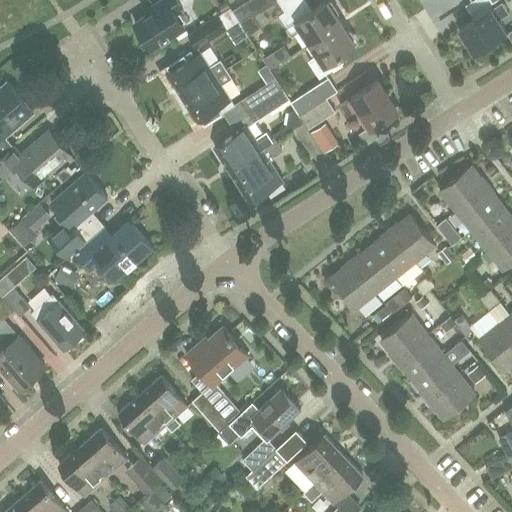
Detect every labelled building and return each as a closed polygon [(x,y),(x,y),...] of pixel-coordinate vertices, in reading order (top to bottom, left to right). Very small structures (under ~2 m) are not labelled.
[(151,46),(184,25),(175,9),(182,5),(178,0),(158,0),(154,3),(156,7),(135,21),(151,46)] [(245,0),(232,9),(239,19),(269,0),(245,0)] [(279,0),(269,0),(239,19),(243,26),(249,33),(262,24),(279,13),(285,9),(279,0)] [(311,40),(341,21),(327,0),(326,0),(312,10),(307,3),(283,19),(292,33),(302,27),(311,40)] [(507,29),(500,20),(511,13),(504,1),(461,29),(475,50),(507,29)] [(230,5),(216,14),(225,29),(229,35),(234,43),(249,33),(243,26),(239,19),(232,9),(230,5)] [(197,47),(225,29),(216,14),(187,33),(197,47)] [(338,54),(355,43),(341,21),(311,40),(319,53),(310,58),(321,75),(343,60),(338,54)] [(274,67),(296,55),(290,44),(267,55),(274,67)] [(171,89),(176,86),(182,95),(226,67),(221,59),(211,65),(201,50),(194,54),(191,49),(159,70),(171,89)] [(226,67),(182,95),(189,105),(184,108),(196,127),(228,106),(225,101),(231,97),(223,83),(232,77),(226,67)] [(313,105),(327,97),(337,90),(329,76),(292,100),(300,114),(313,105)] [(247,110),(283,87),(276,77),(241,100),(247,110)] [(371,125),(398,108),(379,77),(340,102),(347,113),(359,105),(371,125)] [(0,85),(0,139),(6,134),(17,124),(15,122),(32,107),(7,79),(0,85)] [(290,98),(283,87),(247,110),(253,120),(254,121),(290,98)] [(327,97),(313,105),(300,114),(304,120),(309,127),(335,110),(327,97)] [(323,149),(309,127),(304,120),(292,128),(311,157),(323,149)] [(215,144),(230,168),(263,146),(274,140),(267,129),(257,136),(248,123),(215,144)] [(0,154),(0,178),(4,175),(17,164),(34,183),(70,152),(49,128),(21,152),(13,143),(0,154)] [(274,140),(263,146),(230,168),(251,201),(285,180),(270,156),(282,148),(276,138),(274,140)] [(440,188),(456,208),(487,183),(472,163),(440,188)] [(67,256),(74,250),(86,239),(74,225),(108,195),(86,170),(51,201),(67,219),(48,235),(67,256)] [(472,228),(503,203),(487,183),(456,208),(472,228)] [(472,228),(488,247),(511,228),(511,213),(503,203),(472,228)] [(392,228),(416,259),(436,243),(411,212),(392,228)] [(22,218),(10,229),(21,242),(34,231),(22,218)] [(117,276),(152,246),(129,220),(113,233),(104,223),(86,239),(74,250),(89,267),(101,257),(117,276)] [(372,244),(397,275),(416,259),(392,228),(372,244)] [(511,260),(511,228),(488,247),(504,267),(511,260)] [(397,275),(372,244),(352,259),(377,290),(397,275)] [(377,290),(352,259),(332,275),(357,306),(377,290)] [(2,293),(15,308),(20,314),(30,306),(12,284),(2,293)] [(0,338),(5,345),(0,349),(0,363),(20,386),(45,364),(4,317),(15,308),(2,293),(0,290),(0,338)] [(35,308),(32,310),(64,348),(86,329),(60,298),(59,299),(52,292),(34,307),(35,308)] [(416,301),(422,308),(429,302),(423,295),(416,301)] [(493,307),(472,322),(480,333),(501,318),(493,307)] [(511,311),(501,320),(511,334),(511,311)] [(397,357),(429,332),(413,312),(382,337),(397,357)] [(511,362),(511,334),(501,320),(481,336),(506,367),(511,362)] [(213,402),(225,391),(217,381),(248,353),(223,324),(201,344),(199,341),(186,353),(201,370),(192,378),(203,390),(213,402)] [(445,352),(429,332),(397,357),(413,377),(445,352)] [(445,352),(413,377),(428,396),(460,371),(445,352)] [(476,391),(460,371),(428,396),(444,416),(476,391)] [(141,392),(167,421),(172,428),(181,421),(174,414),(187,403),(162,374),(141,392)] [(261,429),(264,426),(272,434),(301,407),(281,386),(259,407),(253,400),(230,421),(241,432),(253,421),(261,429)] [(213,402),(203,390),(193,399),(219,429),(229,420),(213,402)] [(167,421),(141,392),(120,410),(145,440),(167,421)] [(106,474),(127,455),(101,426),(80,444),(106,474)] [(511,429),(500,436),(510,455),(511,454),(511,429)] [(295,459),(315,480),(344,453),(324,432),(295,459)] [(243,458),(252,468),(276,447),(267,437),(243,458)] [(106,474),(80,444),(60,462),(85,492),(106,474)] [(276,447),(252,468),(246,474),(257,487),(287,460),(276,447)] [(323,489),(334,500),(363,473),(344,453),(315,480),(304,490),(313,499),(323,489)] [(163,478),(153,466),(142,454),(127,468),(147,491),(163,478)] [(153,466),(163,478),(172,488),(184,477),(165,456),(153,466)] [(62,511),(67,508),(41,478),(19,497),(32,511),(62,511)] [(32,511),(19,497),(1,511),(32,511)] [(82,507),(86,511),(102,511),(91,498),(82,507)]
